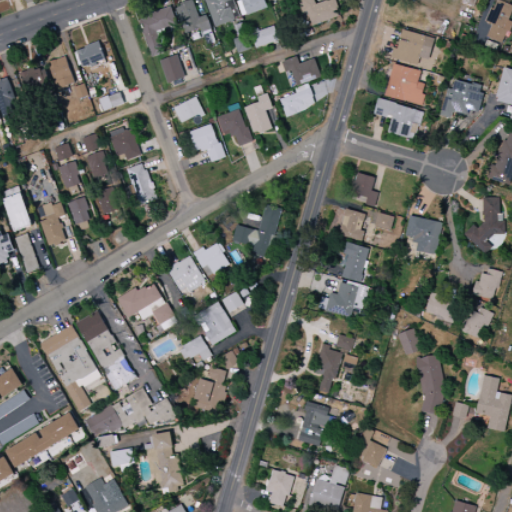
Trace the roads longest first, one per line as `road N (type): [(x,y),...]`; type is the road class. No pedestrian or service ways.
road 1 (tertiary): [(374,0),(223,511)]
road 2 (residential): [(0,328),(303,151),(344,143),(445,172)]
road 3 (residential): [(48,142),(365,31)]
road 4 (residential): [(112,0),(194,214)]
